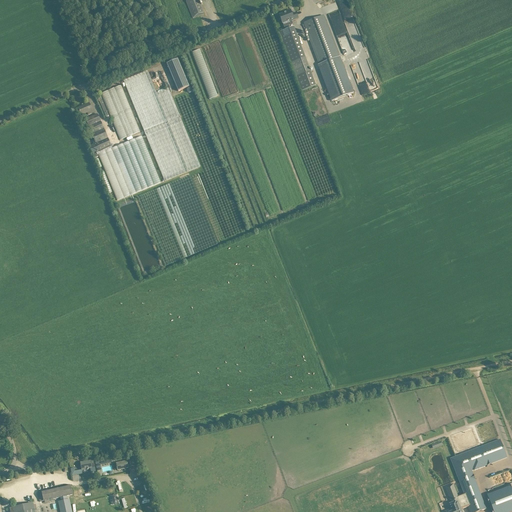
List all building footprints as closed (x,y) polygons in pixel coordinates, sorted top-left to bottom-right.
[(184,0),(184,1),(185,0),(186,0),(191,14),(193,18),(204,14),(198,0),(184,0)] [(292,14),(291,10),(284,12),(284,13),(279,15),(280,16),(279,17),(280,20),(281,19),(282,23),(291,20),(292,21),(298,19),(296,13),(292,14)] [(333,25),(340,23),(338,14),(330,16),(333,25)] [(304,23),(320,64),(319,65),(332,101),(353,94),(339,57),(323,16),(304,23)] [(279,32),(296,77),(301,91),(316,86),(294,27),(279,32)] [(216,97),(202,49),(193,52),(208,100),(216,97)] [(178,59),(167,64),(174,82),(185,77),(178,59)] [(361,94),(377,90),(369,61),(360,63),(362,70),(355,72),(361,94)] [(148,71),(124,81),(125,84),(165,181),(189,172),(201,167),(168,88),(157,93),(150,76),(148,71)] [(185,77),(174,82),(178,91),(189,87),(185,77)] [(123,85),(102,92),(119,140),(139,133),(123,85)] [(78,108),(80,113),(81,116),(88,113),(89,115),(94,113),(89,104),(78,108)] [(98,114),(93,116),(86,120),(92,134),(96,144),(90,146),(95,159),(99,157),(96,152),(111,146),(104,129),(98,114)] [(170,184),(161,187),(180,240),(187,238),(187,239),(190,238),(170,184)] [(170,244),(170,235),(160,235),(161,248),(169,248),(169,244),(170,244)] [(446,511),(444,511),(461,511),(462,511),(463,511),(462,509),(469,506),(470,511),(477,511),(486,509),(475,479),(473,475),(471,471),(474,470),(474,471),(485,467),(485,466),(487,465),(487,466),(492,464),(492,463),(507,458),(500,440),(450,459),(457,477),(458,476),(460,480),(462,480),(464,483),(461,484),(463,488),(462,489),(464,494),(458,496),(453,484),(445,487),(450,500),(451,499),(452,503),(449,504),(451,509),(446,511)] [(111,458),(95,461),(97,471),(102,470),(100,465),(112,462),(111,459),(111,458)] [(94,460),(81,462),(82,470),(87,469),(87,470),(89,469),(92,468),(95,468),(94,460)] [(127,461),(116,463),(118,470),(124,469),(126,469),(126,471),(132,470),(130,460),(127,461)] [(38,493),(39,498),(40,502),(61,498),(62,501),(60,501),(62,511),(70,511),(67,496),(73,495),(71,485),(38,493)] [(511,486),(488,495),(493,511),(508,511),(511,511),(511,486)]
